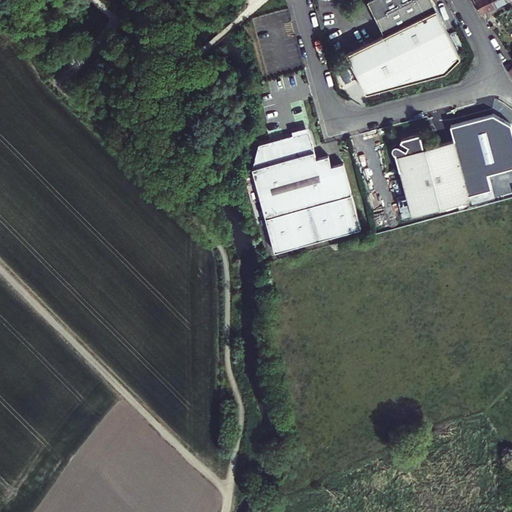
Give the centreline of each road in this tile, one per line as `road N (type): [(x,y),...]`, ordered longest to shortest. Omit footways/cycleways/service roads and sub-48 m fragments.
road 1 (residential): [(299,0),(325,103),(345,121),(481,85),(488,55),(460,0)]
road 2 (track): [(234,499),(0,266)]
